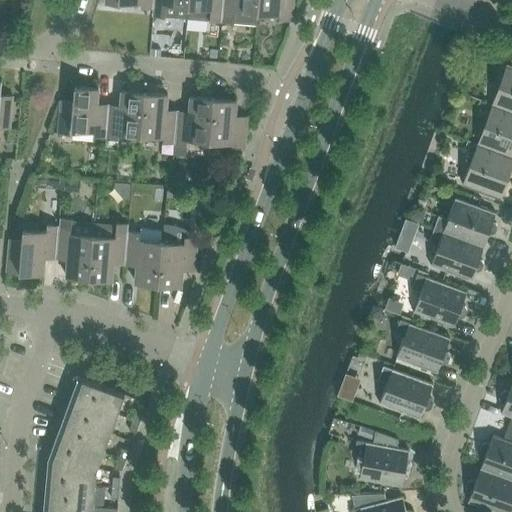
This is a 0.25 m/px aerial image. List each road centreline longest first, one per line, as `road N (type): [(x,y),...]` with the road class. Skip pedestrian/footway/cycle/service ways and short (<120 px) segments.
road 1 (tertiary): [(245,378),(265,302),(377,0)]
road 2 (tertiary): [(340,0),(208,365)]
road 3 (residential): [(447,511),(446,463),(511,279)]
road 4 (residential): [(52,56),(262,74)]
road 5 (residential): [(15,511),(17,442),(49,316)]
road 6 (residential): [(208,365),(49,316)]
road 7 (tertiary): [(208,365),(192,425),(184,511)]
road 8 (tertiary): [(220,511),(245,378)]
